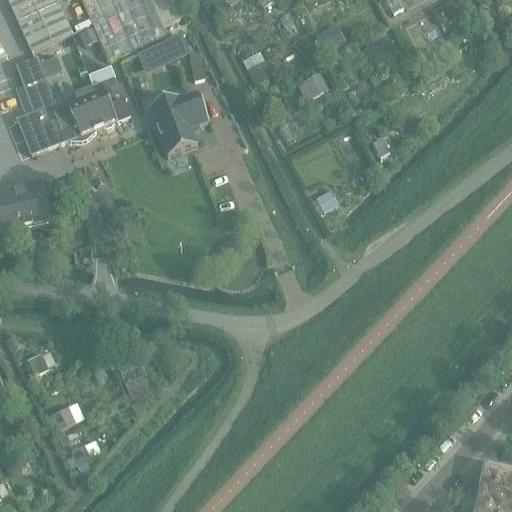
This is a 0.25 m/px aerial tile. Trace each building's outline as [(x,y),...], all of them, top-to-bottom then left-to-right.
[(54,0),(20,0),(9,5),(32,56),(72,38),(54,0)] [(170,0),(80,0),(108,63),(166,37),(163,30),(180,22),(170,0)] [(397,0),(392,0),(386,3),(394,18),(404,13),(397,0)] [(454,4),(440,12),(448,26),(462,19),(454,4)] [(337,31),(317,42),(325,57),(345,46),(337,31)] [(139,55),(146,74),(191,56),(183,37),(139,55)] [(386,45),(365,55),(373,69),(394,59),(386,45)] [(201,59),(190,61),(195,87),(206,85),(201,59)] [(245,68),(256,89),(270,82),(260,61),(245,68)] [(113,127),(116,126),(129,121),(123,105),(127,103),(121,87),(108,92),(111,100),(106,101),(101,90),(54,109),(37,63),(15,71),(33,117),(17,123),(31,159),(102,131),(107,133),(112,131),(113,127)] [(321,79),(301,90),(309,105),(329,94),(321,79)] [(180,102),(179,101),(148,113),(167,162),(199,150),(194,137),(201,135),(199,131),(210,127),(197,95),(180,102)] [(379,137),(362,146),(372,164),(389,155),(379,137)] [(0,238),(52,226),(43,188),(0,197),(0,238)] [(43,355),(30,361),(40,383),(53,377),(43,355)] [(141,383),(127,388),(136,409),(149,403),(141,383)] [(61,431),(83,421),(77,407),(55,418),(61,431)] [(85,450),(73,455),(83,475),(94,470),(85,450)] [(511,511),(511,474),(486,468),(476,511),(511,511)]
